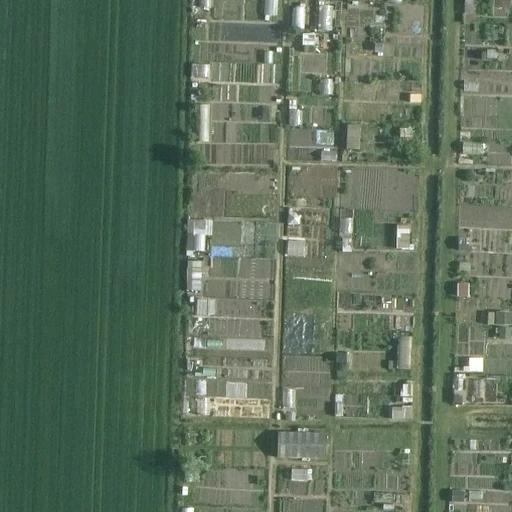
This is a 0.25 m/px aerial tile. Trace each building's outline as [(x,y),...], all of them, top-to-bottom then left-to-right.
[(330,24),(330,4),(321,4),(321,24),(330,24)] [(294,5),(296,25),(305,24),(303,5),(294,5)] [(262,64),(261,44),(247,44),(248,65),(262,64)] [(235,106),(239,87),(218,83),(214,102),(235,106)] [(328,129),(328,116),(306,116),(307,129),(328,129)] [(208,217),(192,218),(194,250),(210,249),(208,217)] [(391,251),(391,240),(397,240),(397,228),(377,228),(376,251),(391,251)] [(392,352),(353,354),(355,390),(394,388),(392,352)] [(325,460),(326,435),(276,434),(276,458),(325,460)]
